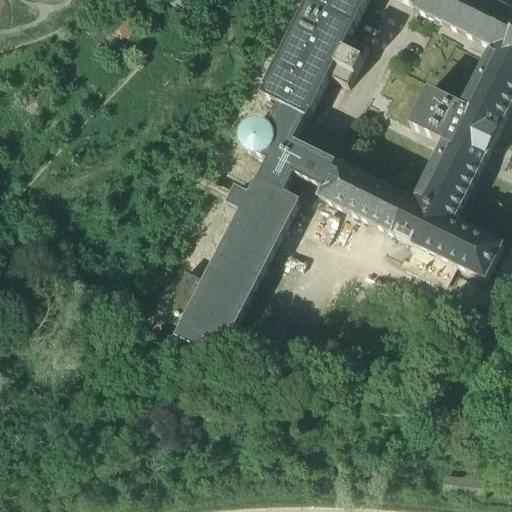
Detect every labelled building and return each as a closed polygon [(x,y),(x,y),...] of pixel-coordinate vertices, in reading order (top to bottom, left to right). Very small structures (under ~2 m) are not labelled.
[(269,168),(260,187),(259,186),(251,202),(237,194),(235,198),(228,212),(242,218),(206,287),(188,277),(164,323),(183,333),(178,344),(202,357),(202,355),(204,356),(208,347),(219,353),(220,354),(220,355),(221,355),(222,356),(223,356),(224,356),(226,356),(226,355),(228,354),(229,353),(229,352),(229,351),(229,350),(302,208),(286,200),(295,181),(324,195),(320,203),(398,242),(401,243),(400,246),(409,250),(410,248),(413,250),(413,249),(487,286),(505,251),(456,226),(489,164),(488,164),(492,155),(501,159),(496,169),(505,174),(511,160),(511,140),(505,150),(497,146),(501,138),(500,138),(511,114),(511,17),(476,0),(313,0),(263,101),(281,111),(269,134),(266,133),(260,131),(254,132),(253,132),(251,133),(249,134),(248,135),(247,137),(246,138),(245,140),(245,141),(244,143),(244,145),(244,147),(244,149),(245,151),(246,153),(247,155),(248,156),(249,158),(252,159),(269,168)] [(185,14),(190,0),(173,0),(170,8),(185,14)] [(122,40),(118,36),(127,40),(135,23),(121,16),(113,31),(104,20),(86,34),(103,55),(122,40)] [(484,500),(486,485),(446,480),(444,496),(484,500)] [(90,511),(101,511),(99,491),(89,492),(90,511)]
